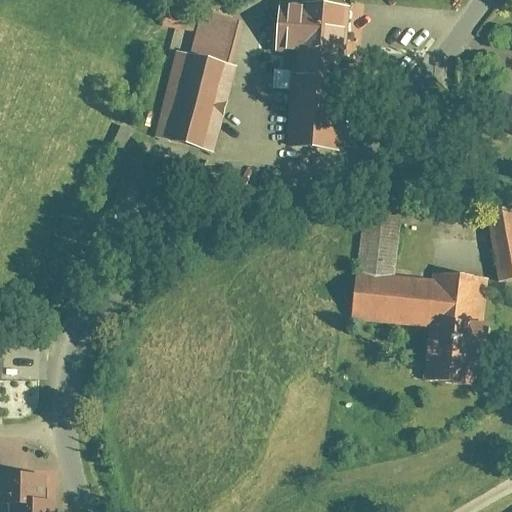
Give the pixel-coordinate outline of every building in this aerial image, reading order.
[(349,8),(275,3),(271,54),(294,55),(287,148),(337,152),(349,8)] [(209,147),(235,68),(184,51),(157,130),(209,147)] [(511,209),(494,211),(497,269),(511,268),(511,209)] [(355,279),(351,323),(426,330),(421,385),(480,391),(491,278),(432,272),(431,286),(355,279)] [(0,339),(0,390),(8,391),(10,340),(0,339)] [(10,469),(11,511),(45,511),(44,468),(10,469)]
